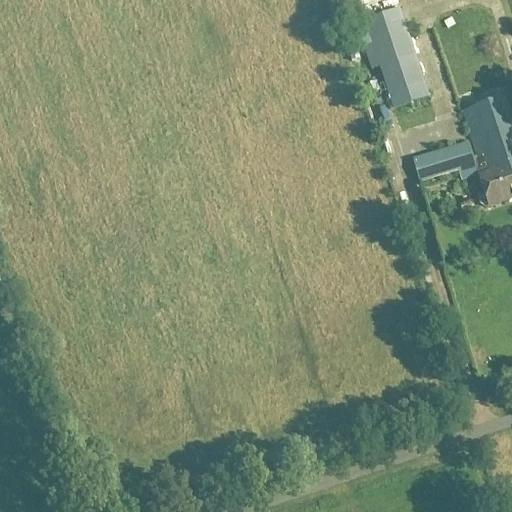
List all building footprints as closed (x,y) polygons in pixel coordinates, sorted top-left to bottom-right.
[(367,16),(388,13),(386,0),(385,0),(365,3),(367,16)] [(392,112),(427,101),(399,13),(356,28),(370,72),(378,69),(392,112)] [(486,209),(489,208),(511,200),(511,119),(506,102),(511,99),(511,93),(485,14),(433,31),(480,168),(476,169),(484,192),(481,193),(478,198),(481,207),(486,209)] [(410,108),(414,125),(424,123),(420,105),(410,108)] [(441,168),(464,163),(461,148),(407,159),(414,192),(425,189),(427,198),(447,195),(441,168)]
